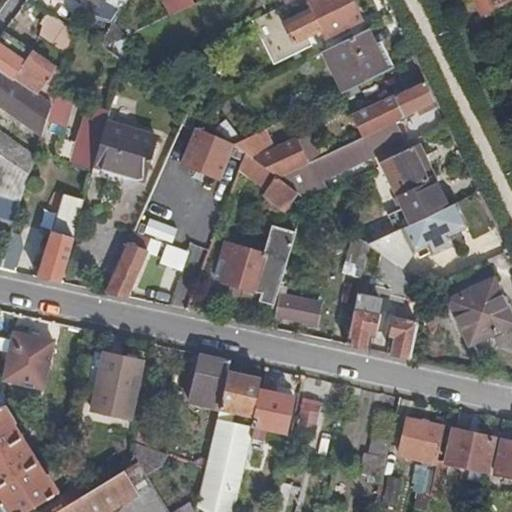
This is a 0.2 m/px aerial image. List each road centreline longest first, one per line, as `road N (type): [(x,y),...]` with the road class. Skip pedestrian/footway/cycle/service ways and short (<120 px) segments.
road 1 (residential): [(0,287),(511,399)]
road 2 (unclassified): [(511,209),(410,0)]
